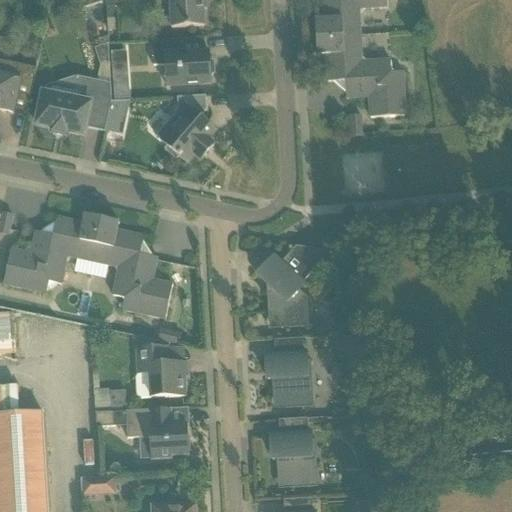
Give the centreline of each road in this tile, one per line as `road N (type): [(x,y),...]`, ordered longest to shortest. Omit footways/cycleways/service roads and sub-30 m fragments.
road 1 (residential): [(239,511),(219,214)]
road 2 (residential): [(279,0),(282,207),(255,218),(219,214)]
road 3 (residential): [(219,214),(0,167)]
